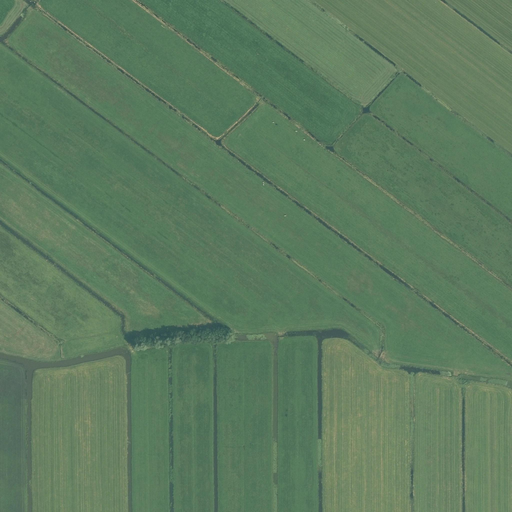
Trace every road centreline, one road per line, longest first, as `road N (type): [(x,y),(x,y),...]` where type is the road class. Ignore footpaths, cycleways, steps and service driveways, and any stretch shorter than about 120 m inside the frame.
road 1 (track): [(282,511),(282,331),(230,291)]
road 2 (track): [(241,333),(344,324),(377,351)]
